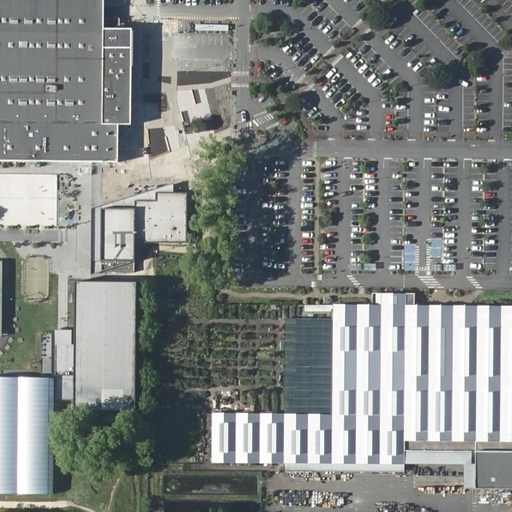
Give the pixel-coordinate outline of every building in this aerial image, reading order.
[(97,27),(97,0),(0,0),(0,95),(95,96),(95,125),(111,125),(126,125),(125,28),(97,27)] [(109,17),(109,26),(118,26),(119,18),(109,17)] [(95,96),(0,95),(0,124),(95,125),(95,96)] [(0,124),(0,161),(111,161),(111,125),(95,125),(0,124)] [(0,225),(56,226),(57,174),(0,173),(0,225)] [(157,193),(174,193),(175,183),(92,208),(92,274),(136,261),(101,261),(102,209),(135,209),(135,201),(156,201),(157,193)] [(187,242),(188,193),(174,193),(157,193),(156,201),(135,201),(135,209),(102,209),(101,261),(136,261),(136,241),(187,242)] [(137,282),(76,280),(75,329),(54,329),(52,407),(134,408),(137,282)] [(376,293),(375,305),(408,305),(415,305),(416,294),(376,293)] [(214,415),(213,461),(405,464),(406,441),(408,305),(375,305),(335,304),(335,415),(286,413),(214,415)] [(511,307),(415,305),(408,305),(406,441),(424,441),(424,452),(477,453),(476,489),(511,490),(511,307)] [(285,382),(284,412),(322,412),(323,403),(324,403),(324,390),(310,389),(310,383),(285,382)]
